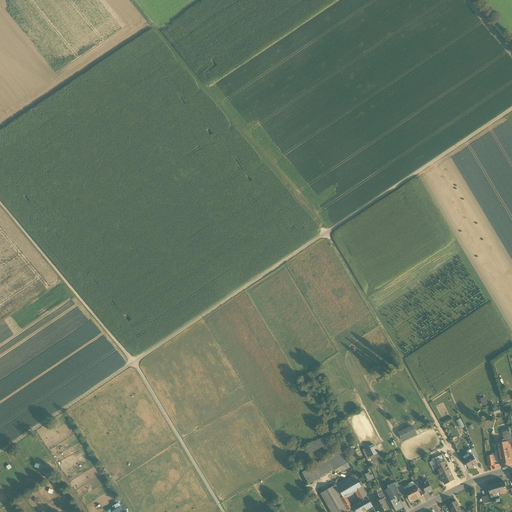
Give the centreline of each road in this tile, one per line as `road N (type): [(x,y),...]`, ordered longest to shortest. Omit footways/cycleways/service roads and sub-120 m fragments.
road 1 (track): [(511,108),(0,452)]
road 2 (track): [(0,202),(133,362),(222,511)]
road 3 (track): [(325,233),(476,489),(477,511)]
road 4 (track): [(325,233),(205,89)]
